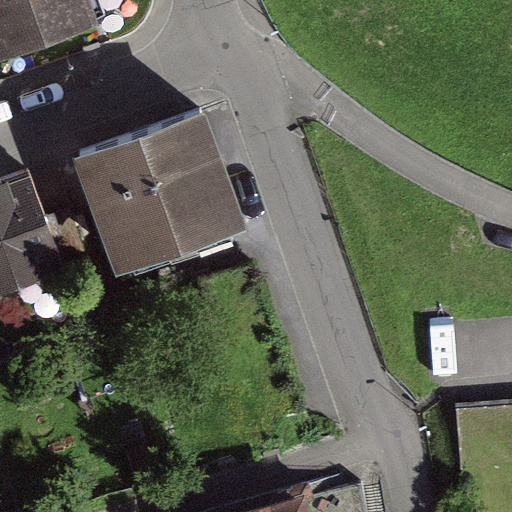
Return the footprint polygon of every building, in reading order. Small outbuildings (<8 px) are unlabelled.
[(83,0),(0,0),(0,50),(3,59),(93,28),(83,0)] [(188,98),(60,148),(104,261),(232,210),(188,98)] [(23,169),(0,176),(0,288),(57,270),(23,169)] [(308,397),(254,263),(195,287),(250,421),(308,397)] [(511,461),(511,392),(463,395),(467,464),(511,461)] [(369,511),(362,486),(289,507),(290,511),(369,511)] [(290,511),(289,507),(284,491),(231,509),(232,511),(290,511)]
